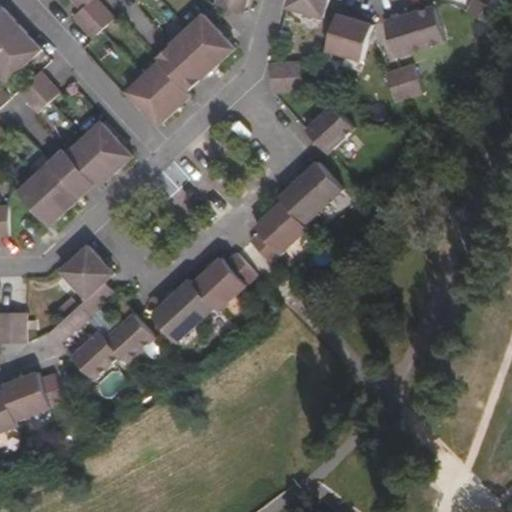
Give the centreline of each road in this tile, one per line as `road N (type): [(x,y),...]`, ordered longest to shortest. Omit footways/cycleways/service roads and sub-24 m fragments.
road 1 (residential): [(93,217),(154,283),(297,154),(236,87)]
road 2 (residential): [(162,156),(16,0)]
